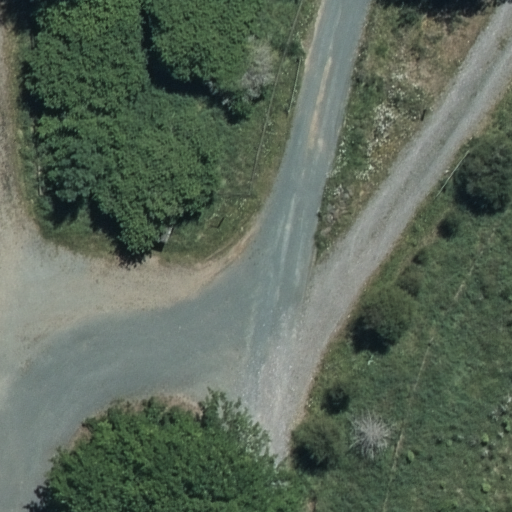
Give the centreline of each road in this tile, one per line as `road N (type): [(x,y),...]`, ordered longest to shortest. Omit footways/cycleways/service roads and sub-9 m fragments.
road 1 (track): [(238,342),(398,282),(511,144)]
road 2 (track): [(0,510),(238,342)]
